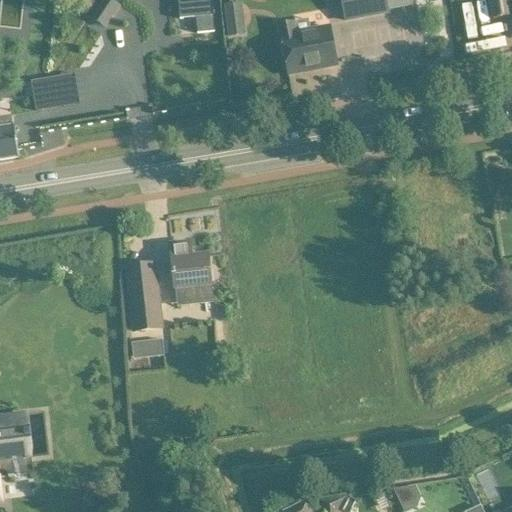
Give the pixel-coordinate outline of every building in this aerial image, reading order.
[(90,0),(87,0),(80,11),(88,16),(90,13),(94,15),(91,19),(97,23),(106,29),(121,7),(111,0),(102,0),(99,6),(90,0)] [(210,0),(177,0),(179,18),(195,17),(197,34),(203,34),(213,33),(212,27),(211,15),(210,0)] [(341,0),(345,21),(389,12),(386,0),(341,0)] [(470,0),(461,1),(462,6),(456,7),(459,27),(484,23),(480,0),(470,0)] [(511,0),(460,0),(460,1),(464,0),(489,0),(491,8),(493,20),(511,16),(511,0)] [(241,3),(224,6),(225,16),(243,14),(241,3)] [(309,20),(294,23),(279,26),(289,75),(305,72),(305,69),(320,66),(324,68),(331,67),(334,64),(337,63),(331,28),(311,32),(309,20)] [(78,76),(53,79),(55,99),(66,98),(66,96),(81,95),(78,76)] [(50,95),(34,98),(36,112),(52,109),(50,95)] [(0,160),(19,158),(14,126),(0,128),(0,160)] [(312,236),(288,240),(307,344),(331,339),(326,312),(337,310),(333,287),(328,288),(325,271),(319,273),(312,236)] [(268,299),(263,300),(268,323),(279,321),(284,348),(307,344),(288,240),(265,245),(271,281),(265,282),(268,299)] [(172,276),(174,276),(176,289),(199,287),(201,304),(213,303),(208,257),(192,259),(190,244),(171,246),(174,271),(172,271),(172,276)] [(154,265),(128,268),(135,332),(161,329),(154,265)] [(162,339),(131,342),(133,358),(163,355),(162,339)] [(339,360),(311,365),(314,381),(342,376),(339,360)] [(342,376),(314,381),(317,397),(345,392),(342,376)] [(0,501),(3,501),(0,474),(0,461),(32,457),(32,456),(29,438),(31,438),(30,433),(29,433),(27,415),(26,414),(0,416),(0,501)] [(337,511),(345,498),(321,501),(326,511),(337,511)] [(311,511),(307,502),(286,511),(311,511)]
